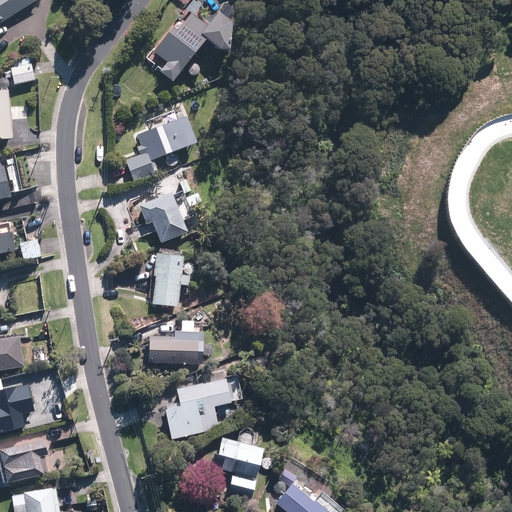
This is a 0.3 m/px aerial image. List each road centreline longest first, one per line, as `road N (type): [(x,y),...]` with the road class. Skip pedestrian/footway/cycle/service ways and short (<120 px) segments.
road 1 (residential): [(136,0),(83,72),(67,147),(86,320),(129,511)]
road 2 (unknown): [(511,289),(453,214),(467,152),(511,126)]
